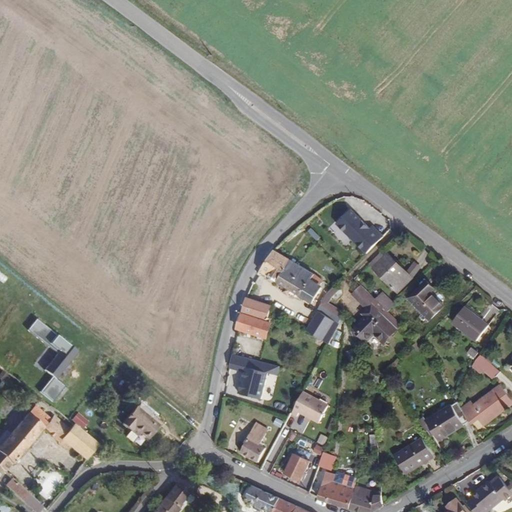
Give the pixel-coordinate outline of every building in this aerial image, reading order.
[(350,205),(335,221),(367,253),(383,237),(350,205)] [(324,281),(316,274),(277,250),(275,249),(261,271),(283,285),(282,287),(297,296),(298,293),(314,303),(323,287),(321,285),(324,281)] [(376,268),(389,255),(385,250),(371,264),(376,268)] [(408,273),(390,254),(389,255),(376,268),(375,269),(399,293),(414,279),(408,273)] [(414,279),(421,268),(415,263),(408,273),(414,279)] [(444,308),(430,294),(435,289),(428,282),(411,299),(432,320),(444,308)] [(384,343),(397,329),(402,325),(362,284),(351,294),(368,311),(370,313),(357,326),(361,331),(360,333),(367,340),(374,333),(384,343)] [(395,305),(383,294),(377,300),(389,311),(395,305)] [(268,322),(273,307),(247,298),(247,299),(244,310),(240,329),(269,338),(273,324),(268,322)] [(325,299),(317,310),(337,323),(345,312),(325,299)] [(489,326),(464,309),(455,323),(480,340),(489,326)] [(77,352),(61,339),(37,319),(28,330),(52,351),(54,348),(63,356),(48,375),(50,377),(38,392),(51,402),(64,387),(55,379),(77,352)] [(481,354),(482,352),(474,346),(470,352),(478,357),(481,354)] [(366,360),(361,347),(350,352),(354,364),(366,360)] [(234,353),(230,367),(277,379),(280,365),(234,353)] [(502,372),(483,356),(477,361),(473,369),(483,374),(486,371),(488,369),(497,377),(502,372)] [(245,371),(239,392),(261,398),(266,377),(245,371)] [(511,404),(511,395),(504,384),(476,402),(473,397),(462,404),(472,420),(481,414),(485,421),(511,404)] [(321,423),(331,404),(306,391),(294,412),(300,416),(302,412),(321,423)] [(436,440),(470,419),(458,401),(425,421),(423,417),(417,421),(428,438),(433,435),(436,440)] [(132,440),(140,430),(149,437),(159,424),(157,422),(135,405),(121,422),(129,428),(125,434),(132,440)] [(7,473),(45,430),(69,451),(72,447),(87,461),(88,460),(89,460),(99,445),(75,425),(72,430),(56,416),(52,420),(36,407),(0,447),(0,467),(5,472),(7,473)] [(79,412),(72,419),(83,428),(89,421),(79,412)] [(263,445),(270,430),(258,424),(243,452),(261,462),(268,448),(263,445)] [(430,457),(420,439),(392,455),(403,474),(430,457)] [(337,456),(327,452),(322,466),(332,470),(337,456)] [(309,474),(307,473),(312,461),(306,458),(296,454),(287,473),(305,481),(309,474)] [(322,466),(312,461),(307,473),(309,474),(318,478),(322,466)] [(328,471),(325,481),(320,497),(328,501),(352,509),(356,490),(357,488),(357,487),(358,475),(354,474),(352,475),(341,472),(341,471),(339,470),(338,471),(337,473),(328,471)] [(494,482),(503,476),(501,473),(493,479),(494,482)] [(479,511),(487,511),(506,497),(508,499),(511,495),(511,487),(511,486),(503,476),(494,482),(493,479),(492,479),(477,490),(479,492),(475,495),(469,499),(479,511)] [(39,511),(45,506),(18,483),(12,490),(21,498),(39,511)] [(178,511),(181,509),(179,508),(192,491),(177,484),(154,511),(178,511)] [(295,511),(298,506),(254,485),(247,500),(272,511),(295,511)] [(376,493),(365,489),(357,487),(357,488),(356,490),(352,509),(361,511),(376,511),(385,507),(384,500),(384,495),(383,492),(376,493)] [(470,511),(459,498),(450,505),(451,507),(444,511),(470,511)]
